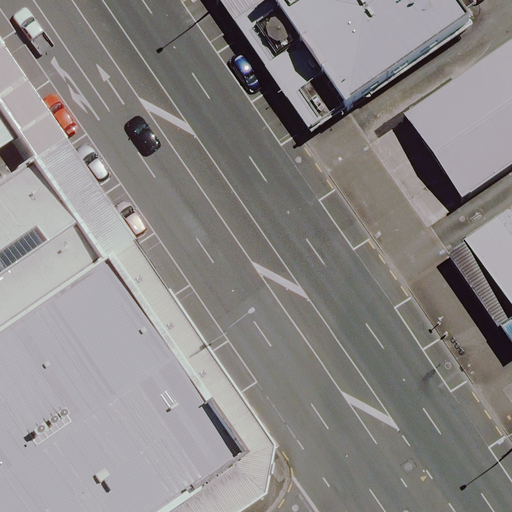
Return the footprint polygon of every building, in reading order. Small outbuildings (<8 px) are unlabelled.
[(260,0),(244,11),(312,118),(445,33),(423,0),(260,0)] [(511,34),(377,119),(434,208),(511,158),(511,34)] [(0,337),(76,286),(8,183),(0,188),(0,337)] [(511,353),(511,206),(438,258),(507,357),(511,353)] [(0,511),(162,511),(210,480),(76,286),(0,337),(0,511)]
